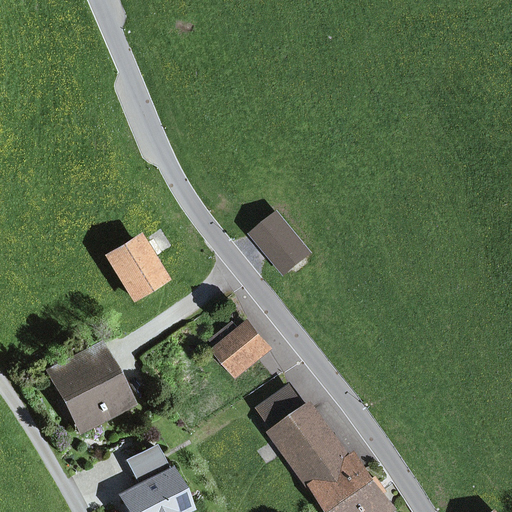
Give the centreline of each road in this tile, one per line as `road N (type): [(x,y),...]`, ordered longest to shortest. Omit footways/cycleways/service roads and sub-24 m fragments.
road 1 (unclassified): [(424,511),(198,210),(172,169),(99,0)]
road 2 (residential): [(67,511),(0,390)]
